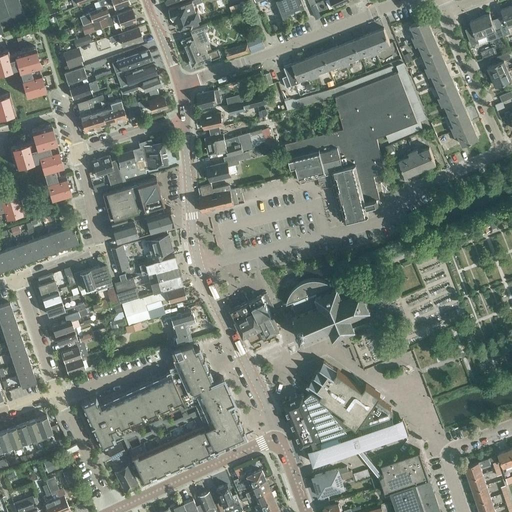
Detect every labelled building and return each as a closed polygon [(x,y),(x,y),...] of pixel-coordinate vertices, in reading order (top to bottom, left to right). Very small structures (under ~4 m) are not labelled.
[(0,0),(0,32),(3,31),(1,25),(25,16),(18,0),(0,0)] [(194,3),(193,0),(169,8),(173,19),(175,19),(178,29),(191,24),(191,25),(199,22),(198,19),(201,17),(198,9),(196,10),(194,3)] [(301,0),(274,0),(281,17),(290,14),(292,15),(294,14),(294,12),(305,8),(301,0)] [(246,1),(230,6),(233,14),(248,9),(246,1)] [(102,8),(80,16),(83,24),(92,21),(110,15),(110,14),(107,6),(102,8)] [(499,23),(504,35),(510,33),(507,26),(511,24),(511,9),(511,6),(501,9),(505,21),(499,23)] [(117,13),(112,15),(115,22),(119,20),(121,25),(136,20),(136,19),(136,17),(135,14),(134,14),(132,8),(117,13)] [(489,13),(480,17),(486,34),(489,41),(498,37),(504,35),(499,23),(494,25),(489,13)] [(110,15),(92,21),(95,29),(115,22),(112,15),(112,14),(110,15)] [(415,41),(433,33),(427,17),(411,24),(416,35),(413,36),(415,41)] [(473,28),(467,30),(472,44),(479,41),(477,37),(486,34),(480,17),(470,21),(473,28)] [(92,21),(83,24),(86,33),(95,30),(95,29),(92,21)] [(209,45),(207,41),(211,40),(206,29),(208,28),(209,26),(208,23),(192,28),(195,35),(183,39),(193,66),(220,55),(218,49),(212,51),(210,45),(209,45)] [(120,37),(123,44),(142,37),(143,35),(141,32),(140,32),(138,25),(109,35),(111,41),(120,37)] [(368,34),(376,53),(381,51),(380,48),(390,44),(384,28),(368,34)] [(433,33),(415,41),(417,45),(419,44),(424,55),(440,48),(433,33)] [(248,45),(247,42),(227,49),(229,57),(250,51),(265,46),(262,34),(255,37),(257,42),(248,45)] [(368,34),(353,40),(360,56),(371,51),(372,54),(376,53),(368,34)] [(74,40),(76,46),(91,41),(88,35),(74,40)] [(360,56),(353,40),(338,46),(346,64),(350,62),(349,60),(360,56)] [(0,71),(18,66),(27,95),(46,90),(39,66),(41,65),(35,46),(10,54),(8,48),(0,50),(0,71)] [(83,63),(77,46),(64,50),(69,68),(83,63)] [(323,52),(330,67),(340,63),(341,66),(346,64),(338,46),(323,52)] [(481,51),(483,57),(495,53),(492,46),(481,51)] [(424,55),(429,65),(426,66),(428,71),(446,63),(440,48),(424,55)] [(148,49),(117,60),(120,69),(127,66),(138,63),(151,58),(148,49)] [(308,58),(315,76),(320,75),(319,72),(330,67),(323,52),(308,58)] [(492,76),(508,70),(504,60),(511,58),(508,52),(497,56),(499,62),(488,67),(492,76)] [(410,54),(404,56),(407,62),(413,59),(410,54)] [(293,64),(299,79),(310,75),(311,78),(315,76),(308,58),(293,64)] [(120,69),(115,70),(121,86),(157,73),(153,62),(139,67),(138,63),(127,66),(120,69)] [(288,110),(335,97),(343,128),(285,143),(291,168),(296,166),(300,181),(321,176),(322,178),(328,182),(330,183),(332,183),(342,221),(369,214),(367,206),(378,203),(377,198),(380,198),(374,174),(378,174),(386,172),(379,144),(377,137),(386,134),(389,141),(423,127),(420,120),(426,118),(403,62),(395,65),(397,71),(394,73),(393,70),(394,69),(393,65),(335,88),(295,99),(292,99),(285,100),(288,110)] [(446,63),(428,71),(430,75),(433,74),(437,84),(453,78),(446,63)] [(292,85),(300,82),(299,79),(293,64),(284,67),(287,76),(283,77),(287,87),(292,85)] [(83,66),(64,73),(68,84),(87,77),(83,66)] [(511,78),(508,70),(492,76),(496,86),(507,82),(509,87),(511,86),(511,78)] [(267,84),(273,83),(270,72),(264,74),(267,84)] [(158,74),(142,80),(145,91),(148,90),(151,97),(160,93),(157,86),(162,85),(158,74)] [(453,78),(437,84),(442,95),(439,96),(441,101),(459,93),(453,78)] [(92,91),(89,82),(70,89),(73,97),(92,91)] [(138,88),(136,82),(123,86),(125,92),(138,88)] [(200,107),(222,102),(218,88),(216,89),(197,94),(200,107)] [(500,96),(502,101),(511,97),(511,92),(511,91),(500,96)] [(112,92),(108,94),(111,102),(116,121),(121,120),(122,120),(124,120),(125,118),(127,118),(121,99),(114,101),(112,92)] [(0,95),(0,116),(15,112),(10,93),(0,95)] [(459,93),(441,101),(443,105),(446,104),(450,114),(466,108),(459,93)] [(242,94),(227,98),(228,104),(243,100),(242,94)] [(244,101),(228,105),(230,114),(246,110),(246,109),(245,108),(268,102),(266,94),(243,100),(244,101)] [(146,98),(139,101),(141,108),(150,105),(152,111),(167,106),(167,105),(168,104),(167,101),(165,100),(164,95),(147,100),(146,98)] [(92,99),(88,101),(96,127),(100,126),(101,127),(104,126),(104,125),(106,124),(101,109),(94,111),(91,103),(99,101),(98,96),(97,96),(91,98),(92,99)] [(137,100),(126,104),(128,110),(139,107),(137,100)] [(87,101),(80,103),(81,108),(84,108),(86,113),(80,115),(84,131),(86,130),(87,131),(90,130),(91,129),(96,127),(88,101),(87,101)] [(107,107),(101,109),(106,124),(107,124),(108,125),(111,124),(111,123),(116,121),(111,102),(106,104),(107,107)] [(466,108),(450,114),(455,125),(452,126),(454,130),(472,123),(466,108)] [(205,128),(209,127),(220,125),(224,124),(221,112),(202,115),(203,120),(202,120),(202,124),(204,124),(205,128)] [(472,123),(454,130),(456,135),(458,134),(463,145),(479,138),(472,123)] [(34,140),(16,145),(10,147),(16,166),(40,159),(52,199),(71,193),(66,174),(59,175),(57,167),(63,165),(57,144),(51,124),(31,130),(34,140)] [(224,134),(206,137),(207,144),(209,153),(223,151),(226,150),(228,154),(254,145),(257,144),(266,142),(266,143),(274,141),(269,127),(262,128),(262,127),(250,132),(225,139),(224,134)] [(139,142),(140,146),(115,153),(119,164),(120,164),(121,167),(119,168),(123,180),(146,173),(144,165),(147,164),(148,168),(156,167),(156,165),(167,163),(164,140),(153,143),(151,138),(139,142)] [(391,144),(385,146),(389,156),(395,153),(391,144)] [(413,150),(421,169),(436,162),(429,146),(418,151),(417,149),(413,150)] [(409,155),(399,159),(401,164),(404,171),(406,175),(421,169),(413,150),(408,152),(409,155)] [(225,162),(207,166),(210,180),(230,175),(228,165),(240,162),(237,153),(224,156),(225,162)] [(111,160),(109,155),(103,157),(91,161),(96,175),(107,172),(110,183),(111,186),(122,182),(115,159),(111,160)] [(399,159),(393,162),(399,173),(404,171),(401,164),(399,159)] [(147,238),(167,232),(166,227),(172,225),(170,217),(172,216),(170,210),(171,210),(170,207),(163,209),(162,204),(164,203),(156,177),(102,193),(110,219),(113,218),(114,220),(111,221),(116,241),(142,234),(147,238)] [(203,196),(229,189),(228,184),(213,188),(211,183),(200,186),(203,196)] [(241,186),(230,189),(230,190),(229,190),(229,189),(203,196),(198,197),(200,206),(201,211),(244,201),(241,186)] [(0,211),(3,211),(4,216),(24,210),(18,191),(0,196),(0,211)] [(39,219),(32,221),(34,227),(42,225),(39,219)] [(489,221),(477,226),(480,233),(485,232),(490,230),(488,226),(491,225),(489,221)] [(60,229),(67,246),(78,242),(74,231),(72,232),(70,226),(60,229)] [(18,227),(11,230),(13,235),(21,233),(18,227)] [(49,233),(55,250),(67,246),(60,229),(49,233)] [(148,261),(153,260),(167,256),(166,250),(172,248),(168,232),(167,233),(167,232),(147,238),(151,253),(146,254),(148,261)] [(38,237),(44,254),(55,250),(49,233),(38,237)] [(27,241),(33,258),(44,254),(38,237),(27,241)] [(15,246),(21,262),(33,258),(27,241),(15,246)] [(4,250),(10,266),(21,262),(15,246),(4,250)] [(0,251),(0,269),(10,266),(4,250),(0,251)] [(126,254),(114,257),(118,270),(130,267),(126,254)] [(174,254),(139,264),(142,274),(147,272),(148,272),(177,264),(174,254)] [(95,283),(94,283),(97,289),(112,284),(105,263),(90,268),(95,283)] [(148,272),(147,272),(150,282),(158,280),(180,274),(179,273),(180,273),(180,272),(180,271),(180,270),(180,269),(179,269),(179,268),(180,267),(179,267),(179,266),(178,265),(177,264),(148,272)] [(74,273),(79,288),(94,283),(95,283),(90,268),(74,273)] [(133,277),(131,271),(120,275),(119,275),(120,280),(133,277)] [(72,272),(66,274),(70,284),(76,282),(72,272)] [(40,284),(37,285),(41,295),(57,289),(54,279),(52,273),(38,278),(40,284)] [(158,280),(150,282),(153,291),(161,289),(182,283),(180,274),(158,280)] [(120,280),(114,282),(117,291),(136,286),(133,277),(120,280)] [(280,306),(282,311),(291,307),(294,315),(293,315),(299,331),(303,339),(329,329),(333,338),(350,331),(355,329),(354,328),(369,323),(365,312),(370,310),(361,290),(347,295),(344,286),(338,288),(337,287),(334,288),(332,284),(333,284),(331,284),(329,283),(328,282),(326,281),(323,280),(322,280),(319,279),(317,279),(314,279),(311,279),(309,280),(306,280),(304,281),(301,282),(299,284),(297,285),(296,286),(295,287),(294,288),(292,290),(291,292),(290,293),(290,294),(289,295),(288,297),(288,298),(287,300),(287,301),(287,303),(280,306)] [(166,290),(166,291),(167,296),(169,302),(186,297),(183,286),(166,290)] [(117,293),(118,298),(120,303),(139,297),(136,287),(117,293)] [(57,289),(41,295),(44,304),(61,299),(57,289)] [(165,289),(122,303),(128,324),(165,312),(160,298),(167,296),(166,291),(165,289)] [(262,294),(231,309),(244,335),(247,333),(252,342),(267,334),(267,335),(279,329),(271,313),(276,310),(267,292),(262,295),(262,294)] [(61,299),(44,304),(48,314),(53,313),(55,318),(64,315),(78,310),(85,308),(83,302),(64,309),(61,299)] [(106,299),(101,301),(101,302),(104,308),(108,307),(111,306),(110,301),(107,302),(106,299)] [(0,318),(13,314),(9,302),(0,305),(0,318)] [(101,302),(92,305),(94,311),(104,308),(101,302)] [(116,313),(122,311),(120,303),(114,305),(116,313)] [(191,338),(187,323),(194,321),(191,309),(169,316),(165,317),(165,318),(166,323),(167,323),(171,322),(175,336),(173,340),(174,343),(191,338)] [(66,319),(51,325),(55,334),(73,328),(78,326),(75,317),(80,316),(78,310),(64,315),(66,319)] [(115,315),(113,318),(114,319),(116,318),(123,316),(124,316),(122,311),(115,313),(115,315)] [(13,314),(0,318),(0,322),(2,330),(17,325),(13,314)] [(123,316),(116,318),(119,326),(126,324),(123,316)] [(141,327),(140,321),(126,326),(128,332),(141,327)] [(17,325),(2,330),(6,341),(21,336),(17,325)] [(73,328),(55,334),(58,344),(77,337),(76,336),(78,336),(80,341),(94,336),(93,336),(91,331),(81,334),(78,326),(73,328)] [(21,336),(6,341),(10,352),(25,347),(21,336)] [(177,363),(168,367),(169,369),(171,373),(170,374),(185,406),(185,407),(195,403),(203,420),(204,422),(206,425),(203,426),(213,448),(214,449),(217,448),(224,445),(228,443),(235,440),(239,438),(239,439),(246,435),(243,428),(243,429),(241,424),(238,417),(236,413),(236,412),(233,405),(233,406),(231,401),(234,400),(223,375),(213,380),(211,375),(212,375),(209,368),(208,368),(206,364),(207,363),(204,356),(203,357),(201,352),(202,352),(199,345),(198,345),(196,341),(192,342),(191,341),(170,348),(177,363)] [(69,348),(60,351),(64,362),(81,357),(76,342),(68,345),(69,348)] [(14,363),(28,358),(25,347),(10,352),(14,363)] [(119,355),(117,349),(110,352),(112,357),(119,355)] [(81,357),(64,362),(68,374),(79,370),(80,372),(80,373),(92,368),(91,366),(85,368),(81,357)] [(28,358),(14,363),(16,370),(15,371),(16,375),(18,374),(32,369),(28,358)] [(303,392),(283,401),(302,445),(313,441),(316,450),(320,461),(325,459),(342,453),(358,448),(362,447),(397,435),(403,433),(399,421),(398,418),(394,419),(393,415),(394,415),(391,407),(377,397),(363,387),(361,385),(350,377),(348,376),(338,369),(337,369),(324,360),(307,384),(313,389),(305,396),(303,392)] [(32,369),(18,374),(22,386),(36,381),(32,369)] [(95,395),(80,402),(101,446),(114,440),(109,428),(114,425),(115,427),(172,401),(176,410),(184,407),(185,406),(170,374),(171,373),(169,369),(169,370),(165,371),(166,372),(160,375),(151,379),(147,381),(138,385),(134,387),(134,386),(125,390),(125,391),(121,393),(121,392),(112,396),(108,398),(103,400),(103,401),(99,402),(95,395)] [(46,415),(36,418),(43,439),(48,437),(46,433),(50,432),(51,435),(53,434),(54,438),(60,436),(55,424),(50,426),(46,415)] [(36,418),(26,422),(32,438),(33,441),(42,438),(43,439),(36,418)] [(26,422),(16,425),(22,442),(29,439),(32,438),(26,422)] [(6,429),(12,445),(22,442),(16,425),(6,429)] [(203,425),(132,457),(135,463),(143,481),(152,477),(156,475),(157,475),(165,471),(170,469),(179,465),(184,463),(193,459),(198,457),(210,452),(209,451),(214,449),(213,448),(203,426),(203,425)] [(6,429),(0,431),(0,442),(2,449),(12,445),(6,429)] [(107,448),(112,458),(125,451),(120,441),(107,448)] [(362,447),(358,448),(363,455),(381,476),(384,485),(386,492),(390,490),(397,511),(440,511),(427,469),(420,450),(381,463),(381,462),(376,464),(377,464),(368,453),(362,447)] [(511,463),(511,452),(510,448),(510,449),(506,450),(498,453),(504,466),(511,463)] [(488,458),(465,466),(466,466),(467,470),(469,478),(483,473),(481,466),(490,463),(488,458)] [(53,459),(44,463),(48,472),(57,468),(53,459)] [(127,464),(115,471),(124,488),(137,482),(127,464)] [(63,471),(67,482),(71,480),(76,478),(77,478),(72,467),(63,471)] [(239,483),(236,485),(238,490),(241,488),(250,484),(265,478),(261,468),(245,474),(248,481),(246,482),(246,480),(239,483)] [(367,468),(353,473),(356,481),(370,476),(367,468)] [(13,469),(4,472),(6,478),(13,476),(15,473),(13,469)] [(338,469),(314,476),(321,497),(328,495),(327,491),(343,486),(338,469)] [(351,471),(340,475),(342,481),(353,478),(351,471)] [(483,473),(469,478),(470,478),(471,482),(473,489),(487,485),(483,473)] [(45,479),(47,483),(59,511),(63,511),(70,509),(64,495),(59,497),(56,489),(59,488),(53,476),(45,479)] [(76,478),(71,480),(78,495),(82,493),(76,478)] [(251,491),(245,494),(247,497),(269,487),(265,478),(250,484),(253,491),(251,491)] [(47,511),(59,511),(47,483),(42,485),(49,501),(43,503),(47,511)] [(227,484),(216,488),(225,511),(241,506),(236,493),(231,495),(227,484)] [(487,485),(473,489),(473,490),(474,490),(475,494),(477,501),(491,497),(487,485)] [(269,487),(247,497),(248,499),(249,503),(255,500),(254,498),(256,498),(258,503),(258,504),(273,497),(269,487)] [(208,491),(198,495),(203,507),(204,511),(224,511),(219,500),(213,503),(208,491)] [(503,492),(507,504),(511,503),(508,491),(503,492)] [(23,499),(27,511),(36,511),(38,511),(38,510),(41,509),(37,496),(33,497),(32,495),(23,499)] [(192,497),(183,502),(186,511),(204,511),(203,507),(198,509),(197,509),(192,497)] [(256,510),(253,511),(265,511),(278,507),(273,497),(258,504),(254,505),(256,510)] [(491,497),(477,501),(478,501),(479,505),(479,506),(480,511),(483,511),(495,508),(491,497)] [(27,511),(23,499),(13,503),(16,511),(27,511)] [(171,507),(169,508),(170,511),(186,511),(183,502),(178,504),(176,505),(175,503),(170,505),(171,507)] [(390,502),(358,511),(386,511),(392,510),(390,502)] [(324,508),(325,511),(341,511),(339,503),(324,508)]
